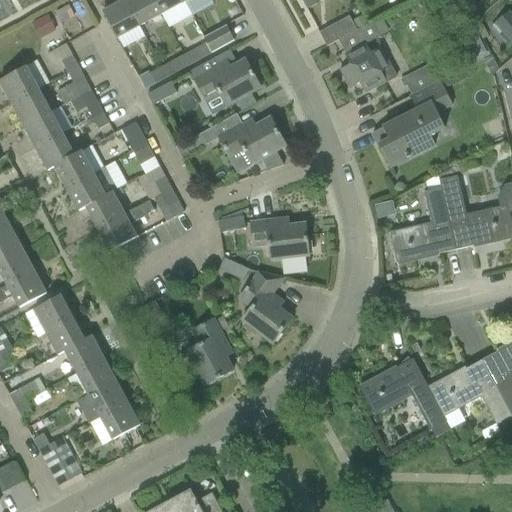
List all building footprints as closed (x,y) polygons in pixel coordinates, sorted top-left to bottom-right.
[(126,0),(103,12),(123,50),(146,38),(141,27),(140,27),(126,0)] [(140,27),(141,27),(163,16),(154,0),(126,0),(140,27)] [(154,0),(163,16),(185,4),(182,0),(154,0)] [(302,0),(308,10),(321,3),(319,0),(302,0)] [(511,16),(509,13),(495,25),(511,44),(511,42),(511,16)] [(48,16),(31,24),(37,36),(53,27),(48,16)] [(368,25),(363,16),(352,22),(357,30),(368,25)] [(319,33),(327,47),(339,41),(339,42),(372,25),(371,24),(357,32),(349,18),(319,33)] [(360,85),(366,95),(397,78),(382,50),(372,55),(366,45),(378,38),(372,25),(339,42),(346,54),(344,55),(350,66),(340,71),(350,90),(360,85)] [(206,44),(212,54),(235,41),(229,31),(226,27),(204,39),(207,43),(206,44)] [(195,50),(201,61),(212,54),(206,44),(195,50)] [(219,94),(227,108),(261,89),(245,61),(238,65),(230,51),(189,73),(200,93),(205,91),(209,99),(219,94)] [(72,57),(63,62),(69,74),(79,69),(72,57)] [(0,81),(0,82),(12,105),(38,90),(50,84),(37,61),(0,81)] [(162,67),(168,78),(180,72),(174,61),(162,67)] [(408,86),(413,95),(439,82),(434,73),(436,71),(433,64),(402,80),(405,87),(408,86)] [(162,67),(150,74),(156,85),(168,78),(162,67)] [(69,74),(75,85),(85,80),(79,69),(69,74)] [(373,134),(390,168),(435,146),(430,136),(444,129),(437,114),(451,107),(439,82),(413,95),(414,96),(410,98),(416,112),(373,134)] [(147,96),(153,106),(177,93),(171,83),(147,96)] [(12,105),(24,127),(50,113),(38,90),(12,105)] [(87,106),(93,118),(103,113),(96,101),(87,106)] [(24,127),(36,149),(62,135),(50,113),(24,127)] [(95,123),(99,130),(109,125),(103,113),(93,118),(86,122),(88,127),(95,123)] [(244,153),(252,166),(286,147),(271,119),(244,134),(240,127),(223,137),(217,126),(200,136),(176,148),(182,159),(206,146),(219,139),(226,152),(230,150),(235,158),(244,153)] [(122,131),(134,153),(148,146),(135,123),(122,131)] [(36,149),(48,171),(82,153),(82,152),(74,156),(62,135),(36,149)] [(134,153),(141,165),(154,158),(148,146),(134,153)] [(55,168),(67,189),(94,175),(82,153),(48,171),(48,172),(55,168)] [(67,189),(79,211),(113,193),(112,192),(128,185),(116,163),(94,175),(67,189)] [(453,169),(439,176),(440,181),(442,190),(455,248),(456,251),(474,247),(473,244),(483,242),(484,245),(511,238),(511,224),(509,212),(509,209),(501,210),(489,213),(466,218),(459,187),(457,178),(455,178),(453,169)] [(172,190),(165,178),(155,184),(161,196),(172,190)] [(202,178),(195,182),(202,195),(216,190),(214,187),(202,178)] [(155,199),(161,211),(178,202),(172,190),(162,195),(162,196),(155,199)] [(410,231),(390,235),(396,262),(397,265),(429,258),(428,255),(438,252),(438,255),(456,251),(455,248),(442,190),(435,192),(424,195),(431,226),(410,231)] [(87,208),(98,230),(125,215),(113,193),(86,208),(87,208)] [(374,205),(377,218),(394,214),(391,201),(374,205)] [(98,230),(111,252),(137,238),(130,225),(155,212),(150,202),(143,205),(98,230)] [(0,233),(11,228),(0,208),(0,233)] [(218,222),(220,234),(245,230),(243,218),(218,222)] [(268,245),(270,261),(309,257),(306,225),(275,228),(274,221),(250,224),(252,238),(257,237),(258,246),(268,245)] [(0,233),(0,261),(22,250),(11,228),(0,233)] [(0,271),(8,286),(0,290),(34,272),(22,250),(0,261),(0,271)] [(219,270),(240,280),(248,271),(224,260),(219,270)] [(14,297),(20,309),(47,295),(34,272),(0,290),(0,303),(0,305),(14,297)] [(242,321),(273,345),(293,320),(268,301),(284,280),(258,273),(253,280),(238,300),(251,310),(242,321)] [(34,311),(46,334),(73,319),(60,296),(34,311)] [(157,329),(164,342),(174,337),(155,302),(145,307),(156,329),(157,329)] [(144,308),(135,313),(139,320),(148,315),(144,308)] [(187,352),(205,387),(233,372),(217,343),(225,339),(221,332),(229,328),(223,317),(215,321),(213,318),(201,324),(204,329),(195,334),(201,345),(187,352)] [(46,334),(58,356),(92,337),(91,337),(84,341),(73,319),(46,334)] [(0,328),(0,358),(2,358),(13,352),(1,328),(0,328)] [(65,353),(77,374),(104,359),(92,337),(58,356),(59,356),(65,353)] [(498,353),(482,361),(484,364),(511,416),(511,345),(507,348),(508,351),(500,355),(498,353)] [(0,358),(0,373),(8,369),(2,358),(0,358)] [(77,374),(89,396),(116,382),(104,359),(77,374)] [(389,373),(359,389),(361,391),(369,407),(373,415),(410,395),(427,426),(431,432),(434,431),(436,434),(436,436),(438,438),(450,431),(451,431),(447,423),(444,416),(431,392),(429,390),(428,387),(415,363),(413,360),(397,368),(399,371),(390,376),(389,373)] [(458,374),(429,390),(431,392),(444,416),(457,409),(480,397),(496,426),(497,425),(499,424),(504,431),(511,426),(511,416),(484,364),(482,361),(467,369),(468,372),(459,377),(458,374)] [(10,395),(16,407),(26,402),(41,394),(35,382),(10,395)] [(76,403),(88,425),(101,418),(128,404),(116,382),(89,396),(76,403)] [(16,407),(22,419),(32,414),(26,402),(16,407)] [(101,418),(113,441),(140,426),(128,404),(101,418)] [(34,440),(40,451),(50,446),(44,434),(34,440)] [(40,451),(52,474),(75,462),(62,439),(59,441),(50,446),(40,451)] [(0,495),(8,491),(0,475),(0,495)] [(221,511),(218,505),(212,494),(197,502),(191,490),(168,503),(172,511),(221,511)] [(393,511),(387,501),(375,507),(377,511),(393,511)] [(172,511),(168,503),(150,511),(172,511)]
